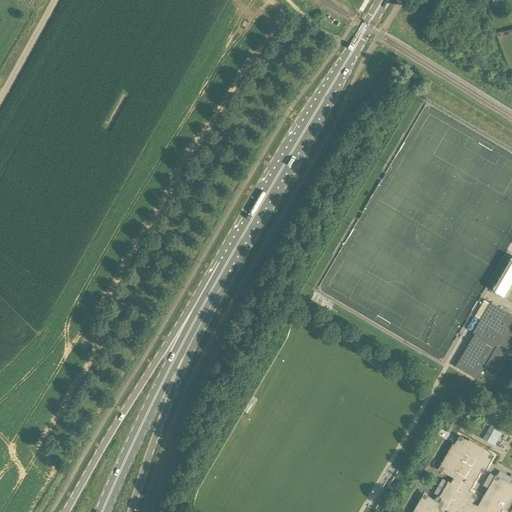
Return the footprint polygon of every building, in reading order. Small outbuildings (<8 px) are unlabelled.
[(492,290),(503,297),(511,281),(511,256),(492,290)] [(511,351),(511,315),(490,302),(472,333),(477,335),(457,368),(477,380),(486,365),(499,373),(511,351)] [(489,425),(482,438),(494,444),(501,432),(489,425)] [(511,511),(511,485),(495,475),(477,506),(472,503),(476,496),(469,492),(480,473),(483,475),(494,456),(488,452),(488,451),(469,439),(468,441),(459,436),(454,445),(452,444),(437,470),(452,479),(450,483),(447,481),(438,497),(441,498),(438,503),(423,494),(412,511),(511,511)] [(425,460),(419,464),(424,469),(429,465),(425,460)]
